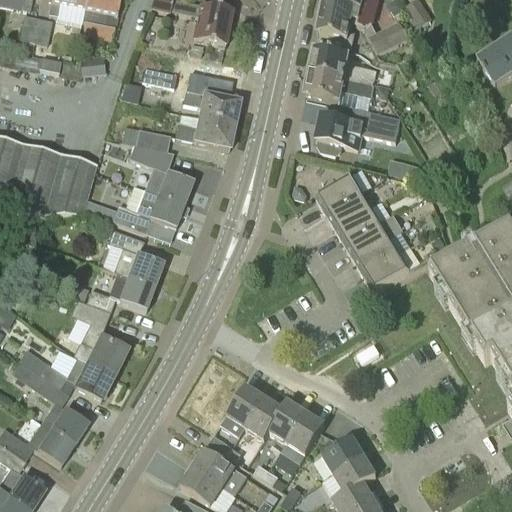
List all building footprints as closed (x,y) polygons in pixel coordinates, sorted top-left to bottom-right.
[(0,0),(0,10),(28,17),(31,0),(0,0)] [(81,16),(84,0),(51,0),(47,20),(56,22),(58,11),(81,16)] [(84,0),(81,16),(83,16),(80,27),(103,32),(113,34),(119,0),(84,0)] [(224,51),(230,17),(171,6),(171,4),(151,0),(149,15),(168,19),(169,17),(196,22),(194,30),(192,30),(189,45),(224,51)] [(356,31),(364,34),(370,29),(374,26),(379,3),(366,0),(324,0),(323,6),(360,13),(356,31)] [(418,32),(431,23),(419,4),(405,12),(418,32)] [(360,13),(323,6),(322,6),(315,40),(320,41),(329,42),(328,49),(351,55),(354,40),(350,39),(353,30),(356,31),(360,13)] [(31,49),(36,24),(23,22),(18,46),(31,49)] [(36,24),(31,49),(45,52),(50,27),(36,24)] [(398,27),(376,39),(369,43),(375,56),(377,59),(401,46),(407,43),(399,29),(398,27)] [(511,79),(511,40),(503,46),(490,55),(475,64),(493,92),(508,82),(511,79)] [(200,60),(202,51),(190,49),(188,58),(200,60)] [(309,79),(373,91),(376,76),(347,70),(348,62),(313,56),(309,79)] [(78,71),(81,84),(104,80),(101,61),(92,63),(92,59),(77,61),(78,65),(78,71)] [(57,79),(59,68),(39,64),(37,76),(57,79)] [(172,94),(175,80),(143,73),(140,87),(172,94)] [(370,105),(373,91),(309,79),(305,101),(309,102),(308,102),(334,107),(334,109),(340,110),(341,100),(370,105)] [(434,86),(440,96),(446,92),(440,83),(434,86)] [(388,94),(378,92),(377,97),(381,103),(386,104),(388,94)] [(196,124),(233,132),(238,109),(184,97),(181,110),(198,113),(196,124)] [(395,150),(400,126),(353,115),(350,129),(321,122),(318,134),(317,134),(315,144),(316,144),(315,147),(319,148),(318,153),(321,158),(334,161),(339,158),(340,153),(357,157),(360,142),(395,150)] [(228,155),(233,132),(196,124),(194,135),(177,131),(174,143),(228,155)] [(120,149),(132,151),(165,158),(169,143),(124,133),(120,149)] [(0,145),(0,225),(42,222),(81,222),(89,194),(95,172),(0,145)] [(172,160),(165,158),(132,151),(128,164),(152,174),(143,196),(155,202),(182,212),(191,189),(165,179),(172,160)] [(458,173),(449,163),(439,171),(448,181),(458,173)] [(419,171),(404,168),(401,183),(416,186),(419,171)] [(325,221),(362,199),(351,183),(315,205),(325,221)] [(155,202),(143,196),(133,192),(124,213),(117,211),(115,216),(94,209),(98,197),(89,194),(81,222),(101,226),(111,227),(115,229),(139,238),(144,224),(147,224),(174,235),(182,212),(155,202)] [(301,192),(290,199),(296,209),(307,203),(301,192)] [(334,237),(371,215),(362,199),(325,221),(334,237)] [(344,252),(380,230),(371,215),(334,237),(344,252)] [(353,268),(390,246),(389,244),(402,237),(393,222),(380,230),(344,252),(353,268)] [(511,234),(509,230),(430,281),(487,368),(495,362),(511,387),(511,412),(508,416),(511,422),(511,234)] [(126,284),(153,294),(162,271),(137,261),(142,248),(111,236),(106,249),(120,254),(111,278),(116,280),(126,284)] [(407,238),(397,243),(413,276),(423,271),(407,238)] [(438,243),(430,248),(436,257),(443,252),(438,243)] [(363,283),(399,261),(390,246),(353,268),(363,283)] [(399,261),(363,283),(372,298),(408,276),(399,261)] [(145,317),(153,294),(126,284),(116,280),(107,302),(117,307),(145,317)] [(7,292),(0,302),(0,304),(9,310),(16,298),(7,292)] [(84,310),(108,319),(114,305),(90,295),(84,310)] [(108,319),(84,310),(75,306),(69,321),(88,330),(74,357),(113,384),(127,357),(98,342),(108,319)] [(379,346),(364,356),(369,364),(384,355),(379,346)] [(101,408),(113,384),(74,357),(72,362),(76,364),(69,376),(60,371),(57,378),(27,357),(19,368),(67,400),(72,393),(101,408)] [(59,413),(67,400),(19,368),(11,380),(54,409),(40,430),(73,452),(87,432),(59,413)] [(238,442),(244,432),(263,403),(245,391),(220,431),(238,442)] [(280,415),(281,414),(263,403),(244,432),(262,444),(266,438),(281,415),(280,415)] [(284,449),(304,418),(286,407),(281,414),(280,415),(281,415),(266,438),(268,439),(284,449)] [(304,418),(284,449),(304,462),(324,431),(304,418)] [(59,472),(73,452),(40,430),(26,450),(3,435),(0,438),(0,451),(23,467),(32,455),(59,472)] [(225,462),(231,453),(213,442),(204,457),(222,467),(225,462)] [(332,482),(363,463),(352,444),(321,462),(332,482)] [(25,468),(23,467),(0,451),(0,468),(8,474),(0,486),(0,498),(20,511),(34,511),(43,499),(20,483),(20,482),(16,480),(25,468)] [(231,453),(225,462),(235,468),(241,459),(231,453)] [(191,476),(222,495),(223,494),(233,501),(245,482),(232,474),(222,467),(204,457),(204,456),(191,476)] [(235,468),(225,462),(222,467),(232,474),(235,468)] [(362,490),(363,489),(374,483),(363,463),(332,482),(323,487),(333,504),(341,499),(342,500),(361,488),(362,490)] [(262,484),(267,477),(258,471),(253,479),(262,484)] [(209,511),(211,511),(222,495),(191,476),(180,493),(209,511)] [(267,477),(262,484),(272,491),(277,484),(267,477)] [(285,489),(277,484),(272,491),(280,496),(285,489)] [(364,511),(373,507),(363,489),(362,490),(361,488),(342,500),(341,499),(333,504),(331,506),(334,511),(364,511)] [(286,503),(294,508),(299,498),(292,493),(286,503)] [(0,511),(20,511),(0,498),(0,511)] [(281,511),(290,511),(294,508),(286,503),(280,511),(281,511)]
